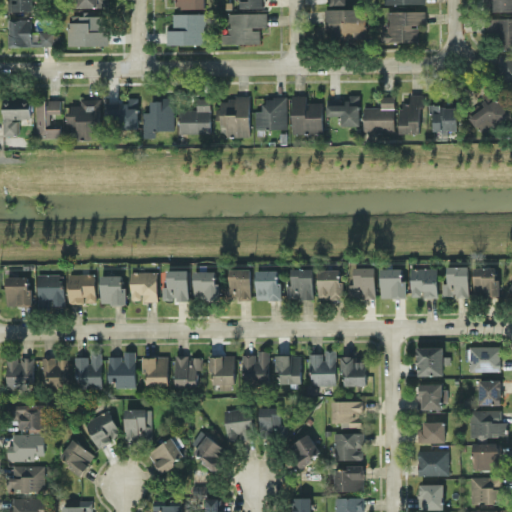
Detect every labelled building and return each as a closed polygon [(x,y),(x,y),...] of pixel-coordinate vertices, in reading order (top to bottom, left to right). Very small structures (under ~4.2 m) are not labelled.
[(7,0),(8,10),(33,10),(32,0),(7,0)] [(511,0),(485,0),(485,10),(511,9),(511,0)] [(326,8),(326,39),(364,38),(363,7),(326,8)] [(386,10),(387,30),(380,30),(380,42),(418,41),(418,23),(425,23),(425,10),(386,10)] [(69,45),(101,44),(100,11),(84,11),(84,14),(68,15),(69,45)] [(228,12),(228,33),(221,33),(222,43),(260,42),(259,26),(267,26),(266,11),(228,12)] [(172,13),(173,28),(166,28),(166,44),(206,43),(205,12),(172,13)] [(511,16),(493,17),(494,49),(511,48),(511,16)] [(31,17),(8,17),(9,46),(54,45),(54,30),(32,31),(31,17)] [(511,88),(511,55),(498,54),(497,78),(509,78),(509,88),(511,88)] [(482,133),(508,114),(490,88),(479,96),(485,104),(469,116),(482,133)] [(345,97),(326,98),(327,115),(341,114),(341,125),(360,124),(359,93),(345,94),(345,97)] [(400,132),(419,132),(419,107),(424,107),(424,93),(410,93),(410,102),(400,102),(400,132)] [(292,133),(323,132),(322,101),(306,101),(306,94),(291,94),(292,133)] [(364,106),(364,130),(395,129),(394,95),(380,96),(380,106),(364,106)] [(3,134),(19,134),(18,118),(30,117),(30,96),(2,97),(3,134)] [(219,97),(220,125),(226,125),(227,136),(250,135),(249,96),(219,97)] [(287,96),(263,96),(263,109),(255,109),(255,128),(287,128),(287,96)] [(101,139),(101,97),(80,97),(80,104),(69,104),(69,123),(76,122),(76,139),(101,139)] [(138,127),(138,97),(123,97),(123,107),(106,107),(107,128),(138,127)] [(180,108),(179,132),(211,133),(211,97),(197,97),(197,108),(180,108)] [(37,137),(61,137),(61,124),(51,124),(51,113),(61,113),(61,98),(36,99),(37,137)] [(143,111),(144,131),(174,131),(174,98),(150,98),(150,111),(143,111)] [(458,105),(432,104),(431,130),(458,131),(458,105)] [(469,265),(447,265),(447,282),(442,282),(442,295),(469,295),(469,265)] [(376,266),(354,266),(353,283),(348,283),(348,296),(375,297),(376,266)] [(411,267),(411,296),(438,296),(438,266),(411,267)] [(474,266),(474,291),(482,291),(482,296),(497,295),(496,266),(474,266)] [(252,298),(251,267),(229,268),(230,285),(224,285),(225,298),(252,298)] [(313,267),(291,268),(292,284),(287,284),(287,298),(313,297),(313,267)] [(380,296),(403,297),(404,268),(381,267),(380,296)] [(344,298),(343,279),(338,279),(338,268),(318,269),(318,298),(344,298)] [(189,269),(167,269),(167,286),(162,286),(162,298),(188,299),(189,269)] [(257,299),(280,298),(279,269),(256,270),(257,299)] [(158,271),(131,270),(131,299),(158,299),(158,271)] [(194,270),(194,299),(217,299),(217,270),(194,270)] [(95,272),(69,273),(69,302),(96,302),(95,272)] [(37,305),(63,306),(64,273),(38,273),(37,305)] [(100,274),(101,303),(124,303),(124,274),(100,274)] [(6,304),(30,305),(30,276),(7,275),(6,304)] [(417,375),(443,374),(442,345),(416,346),(417,375)] [(501,370),(500,345),(469,345),(469,371),(501,370)] [(310,353),(311,384),(336,384),(335,348),(323,348),(323,353),(310,353)] [(136,386),(135,350),(122,350),(122,355),(108,355),(109,381),(116,381),(116,386),(136,386)] [(242,353),(243,380),(270,380),(269,350),(257,350),(257,353),(242,353)] [(89,351),(89,356),(76,356),(76,386),(101,387),(102,351),(89,351)] [(278,382),(301,382),(301,353),(277,354),(278,382)] [(210,355),(211,383),(235,383),(234,354),(210,355)] [(168,355),(144,356),(145,384),(169,384),(168,355)] [(175,355),(175,385),(199,385),(200,355),(175,355)] [(342,384),(367,384),(366,360),(355,360),(355,355),(342,355),(342,384)] [(34,385),(33,356),(6,356),(7,386),(34,385)] [(41,378),(48,378),(47,386),(69,386),(70,358),(56,357),(56,356),(42,356),(41,378)] [(500,378),(479,379),(479,404),(501,403),(500,378)] [(445,382),(417,383),(418,408),(445,408),(445,382)] [(362,399),(332,400),(332,421),(341,421),(341,426),(363,426),(362,399)] [(18,418),(18,428),(43,428),(43,404),(11,403),(11,418),(18,418)] [(282,406),(259,406),(260,436),(283,435),(282,406)] [(252,407),(225,408),(226,439),(253,438),(252,407)] [(152,408),(125,408),(125,438),(151,439),(152,408)] [(98,447),(113,440),(111,437),(120,433),(109,409),(85,420),(98,447)] [(470,435),(505,436),(506,421),(501,421),(501,409),(470,409),(470,435)] [(422,441),(445,441),(445,420),(422,421),(422,441)] [(362,458),(362,445),(364,445),(364,431),(334,432),(334,459),(362,458)] [(8,460),(34,460),(34,454),(44,454),(44,432),(13,433),(13,443),(7,443),(8,460)] [(322,452),(308,432),(286,448),(299,467),(322,452)] [(206,433),(202,437),(199,433),(192,441),(198,446),(193,452),(213,469),(228,451),(206,433)] [(148,451),(161,472),(188,454),(175,434),(148,451)] [(96,454),(72,438),(61,454),(71,461),(68,466),(81,475),(96,454)] [(473,469),(492,468),(492,457),(499,457),(498,442),(473,442),(473,469)] [(448,449),(418,449),(418,474),(449,473),(448,449)] [(13,465),(13,476),(7,476),(7,491),(45,490),(44,464),(13,465)] [(363,490),(364,466),(335,465),(334,489),(363,490)] [(500,502),(499,475),(470,476),(471,502),(500,502)] [(443,482),(418,483),(419,508),(443,508),(443,482)] [(45,511),(46,496),(13,497),(13,511),(45,511)] [(297,511),(310,511),(310,496),(290,496),(290,511),(297,511)] [(334,511),(362,511),(364,511),(364,496),(335,496),(334,511)] [(182,511),(183,503),(166,504),(166,498),(152,498),(152,511),(182,511)] [(79,504),(62,505),(62,511),(92,511),(92,499),(79,499),(79,504)]
